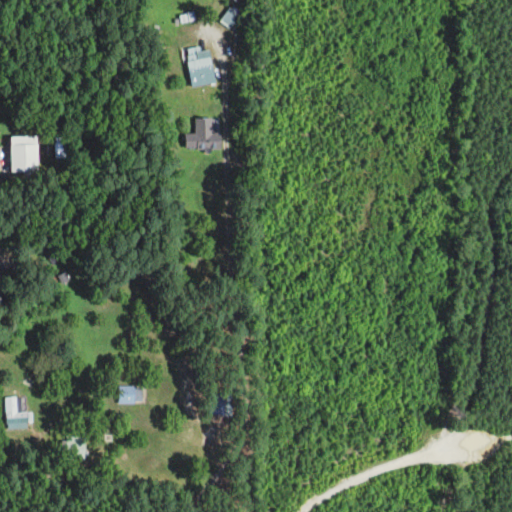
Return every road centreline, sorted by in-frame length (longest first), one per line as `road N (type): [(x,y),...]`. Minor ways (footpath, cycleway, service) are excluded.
road 1 (track): [(511,160),(485,213),(491,251),(465,405),(469,445)]
road 2 (residential): [(300,511),(355,476),(469,445)]
